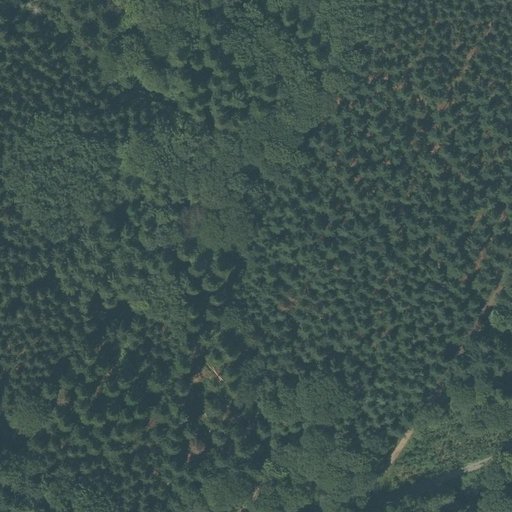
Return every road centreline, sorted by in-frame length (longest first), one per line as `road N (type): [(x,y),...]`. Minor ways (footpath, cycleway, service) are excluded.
road 1 (track): [(354,511),(511,270)]
road 2 (track): [(511,454),(355,511)]
